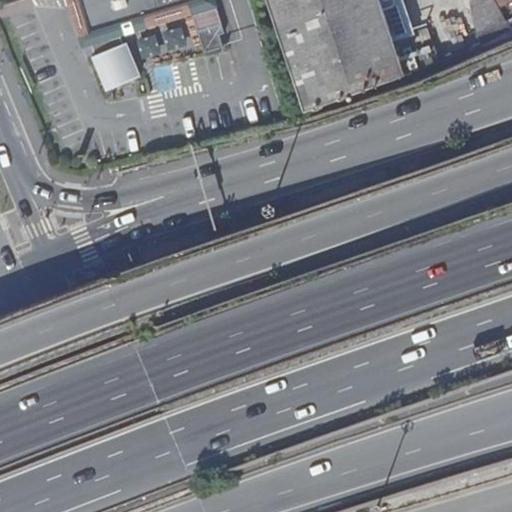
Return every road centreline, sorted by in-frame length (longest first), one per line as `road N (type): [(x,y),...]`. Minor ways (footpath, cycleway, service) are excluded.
road 1 (motorway): [(0,508),(511,323)]
road 2 (motorway): [(511,165),(0,348)]
road 3 (motorway): [(511,251),(0,431)]
road 4 (motorway): [(222,511),(511,418)]
road 5 (primary): [(287,160),(128,200),(69,199),(17,171)]
road 6 (primary): [(152,511),(47,258)]
road 7 (primary): [(287,160),(47,258)]
road 8 (primary): [(511,86),(287,160)]
road 9 (primary): [(0,286),(52,423)]
